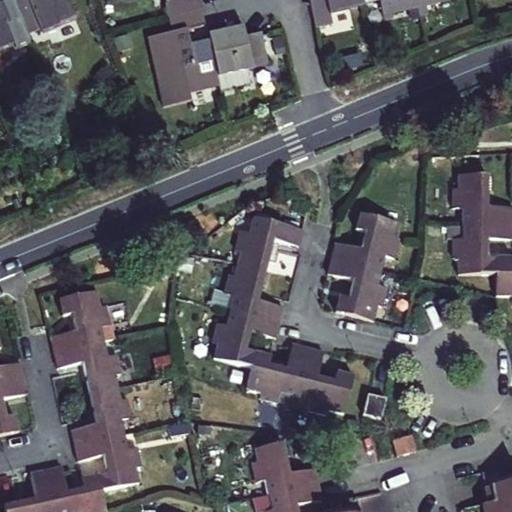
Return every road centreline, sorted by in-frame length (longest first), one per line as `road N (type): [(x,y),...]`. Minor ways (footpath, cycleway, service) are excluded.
road 1 (tertiary): [(0,263),(323,130)]
road 2 (residential): [(415,359),(298,335),(319,230)]
road 3 (tertiary): [(323,130),(511,55)]
road 4 (residential): [(0,452),(48,440),(26,342)]
road 5 (residential): [(415,359),(455,332),(482,340),(498,375),(484,406)]
road 6 (residential): [(323,130),(293,0)]
